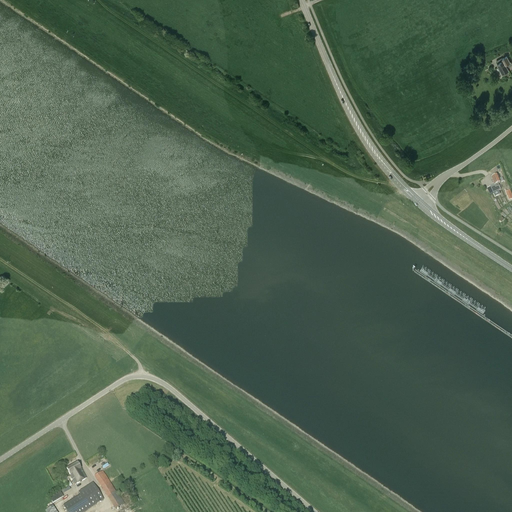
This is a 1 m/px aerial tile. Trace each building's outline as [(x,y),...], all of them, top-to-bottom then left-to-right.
[(502,58),(496,61),(497,64),(502,74),(508,71),(507,67),(511,65),(510,62),(507,57),(502,59),(502,58)] [(502,178),(499,179),(498,176),(491,178),(494,185),(490,187),(493,194),(501,190),(498,184),(504,182),(502,178)] [(81,470),(77,463),(66,469),(71,477),(75,485),(86,479),(81,470)] [(115,510),(124,504),(116,492),(103,471),(94,477),(115,510)] [(72,486),(68,479),(65,481),(67,484),(60,488),(63,494),(70,490),(68,488),(72,486)] [(81,490),(81,491),(78,492),(80,495),(63,506),(66,511),(84,511),(104,500),(92,482),(81,490)] [(62,493),(51,498),(53,502),(64,497),(62,493)]
